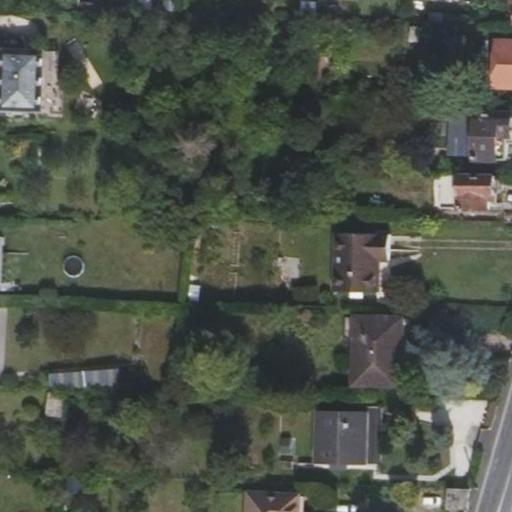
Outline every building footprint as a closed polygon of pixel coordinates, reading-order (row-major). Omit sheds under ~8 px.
[(44,113),(44,76),(45,32),(5,32),(3,112),(44,113)] [(511,85),(511,41),(489,41),(487,85),(511,85)] [(497,158),(498,134),(511,134),(511,113),(465,113),(464,158),(497,158)] [(496,193),(496,175),(459,175),(458,208),(488,208),(489,193),(496,193)] [(386,291),(387,262),(398,262),(399,235),(347,234),(345,290),(386,291)] [(399,383),(399,357),(400,317),(356,316),(354,383),(399,383)] [(374,436),(375,407),(359,407),(359,413),(369,413),(369,436),(374,436)] [(368,465),(369,436),(369,413),(359,413),(316,412),(315,464),(368,465)] [(304,511),(305,491),(248,488),(246,511),(304,511)] [(467,511),(468,489),(447,489),(446,510),(467,511)] [(238,511),(239,494),(199,492),(198,511),(238,511)]
